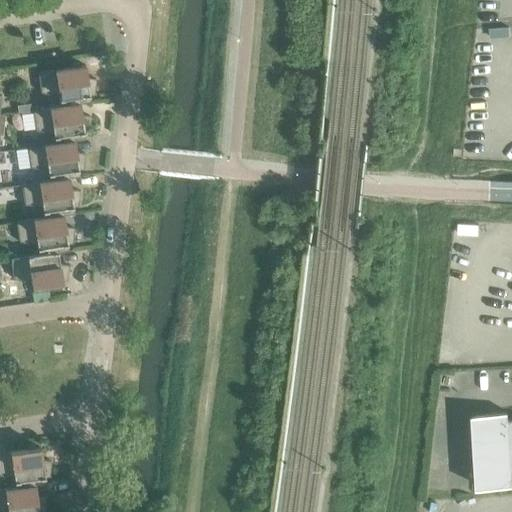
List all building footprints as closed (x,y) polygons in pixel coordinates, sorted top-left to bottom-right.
[(58,95),(59,106),(60,106),(79,104),(90,102),(89,95),(93,94),(95,79),(86,78),(84,65),(79,66),(79,63),(70,64),(71,68),(37,73),(40,93),(58,95)] [(52,133),(54,143),(54,144),(73,141),(74,141),(84,140),(83,132),(88,132),(90,117),(81,116),(79,104),(60,106),(59,106),(32,110),(31,103),(16,105),(17,113),(32,111),(35,130),(52,133)] [(47,170),(48,180),(49,181),(68,178),(68,179),(79,177),(78,170),(82,169),(84,154),(75,153),(74,141),(73,141),(54,144),(54,143),(26,147),(29,168),(47,170)] [(452,156),(460,157),(460,149),(452,149),(452,156)] [(41,207),(43,217),(43,218),(63,215),(63,216),(73,214),(72,207),(77,206),(79,191),(70,190),(68,179),(68,178),(49,181),(48,180),(21,184),(24,205),(41,207)] [(36,244),(37,255),(38,255),(57,252),(57,253),(68,251),(67,244),(72,243),(73,228),(64,227),(63,216),(63,215),(43,218),(43,217),(15,222),(18,242),(36,244)] [(38,255),(37,255),(10,259),(13,279),(31,281),(32,293),(48,291),(57,289),(59,289),(58,282),(61,282),(61,281),(66,280),(68,265),(59,264),(57,253),(57,252),(38,255)] [(48,291),(32,293),(34,302),(50,299),(48,291)] [(511,418),(507,419),(507,413),(479,415),(479,416),(480,416),(485,487),(483,487),(483,489),(511,487),(511,481),(511,480),(511,418)] [(0,475),(13,477),(15,487),(15,488),(34,485),(34,486),(45,484),(44,477),(49,476),(50,461),(41,460),(40,447),(35,448),(34,445),(25,446),(26,449),(0,453),(0,475)] [(0,511),(43,511),(45,498),(36,497),(34,486),(34,485),(15,488),(15,487),(0,489),(0,511)]
